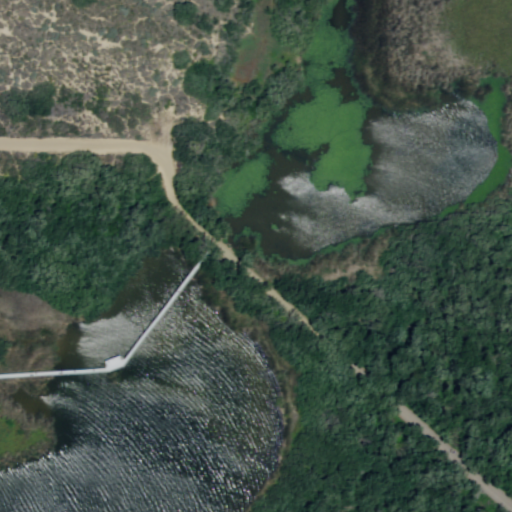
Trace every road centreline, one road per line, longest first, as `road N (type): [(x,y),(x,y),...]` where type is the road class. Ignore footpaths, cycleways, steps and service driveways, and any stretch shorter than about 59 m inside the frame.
road 1 (residential): [(511,508),(213,241),(173,197),(168,158)]
road 2 (track): [(168,158),(0,144)]
